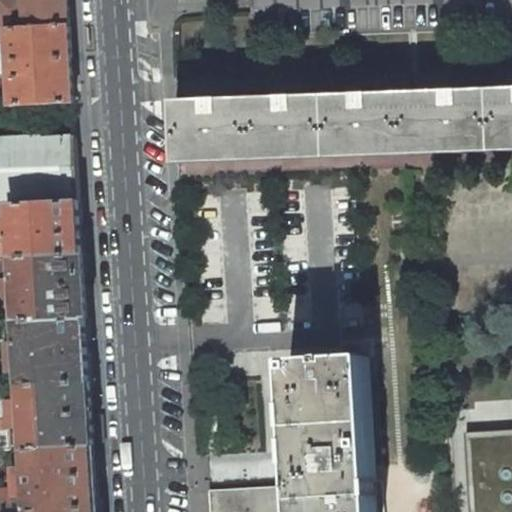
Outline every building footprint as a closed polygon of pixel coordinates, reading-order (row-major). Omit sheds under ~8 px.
[(0,0),(0,30),(2,30),(8,30),(8,29),(26,28),(70,26),(68,0),(0,0)] [(511,0),(250,0),(252,39),(511,29),(511,0)] [(0,41),(3,41),(2,30),(0,30),(0,107),(13,106),(75,103),(70,26),(26,28),(8,29),(8,30),(11,79),(0,79),(0,41)] [(511,88),(177,101),(179,157),(179,163),(511,150),(511,88)] [(11,205),(81,200),(77,136),(0,139),(0,207),(11,206),(11,205)] [(0,241),(13,241),(14,259),(17,259),(84,255),(81,200),(11,205),(11,206),(12,223),(0,224),(0,241)] [(17,259),(21,321),(88,318),(84,255),(17,259)] [(24,371),(25,386),(92,382),(88,318),(21,321),(22,341),(5,342),(6,372),(24,371)] [(324,358),(290,360),(295,442),(296,442),(298,486),(211,490),(212,511),(387,511),(385,480),(377,480),(370,355),(336,357),(336,362),(334,362),(333,356),(327,356),(327,363),(325,363),(324,358)] [(27,427),(29,451),(96,446),(92,382),(25,386),(26,399),(7,400),(6,386),(0,386),(0,419),(8,419),(8,428),(27,427)] [(511,511),(511,429),(467,433),(472,511),(511,511)] [(0,511),(99,511),(96,446),(29,451),(30,469),(13,470),(15,491),(0,491),(0,511)]
